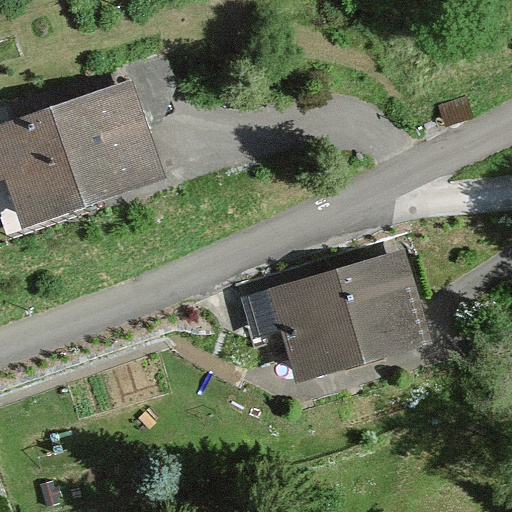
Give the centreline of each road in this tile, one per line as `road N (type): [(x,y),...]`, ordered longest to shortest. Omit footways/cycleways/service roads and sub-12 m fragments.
road 1 (residential): [(0,336),(371,179)]
road 2 (residential): [(371,179),(511,119)]
road 3 (residential): [(371,179),(511,180)]
